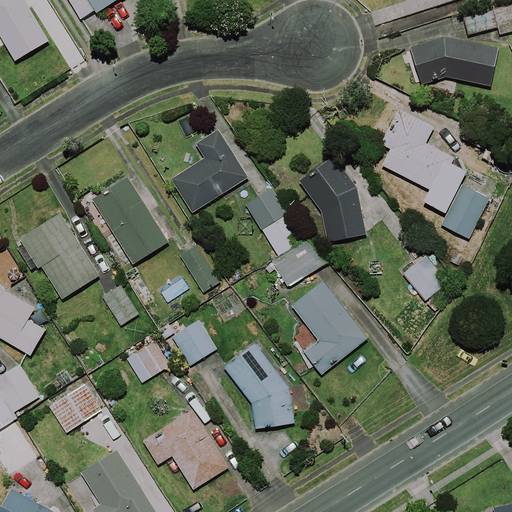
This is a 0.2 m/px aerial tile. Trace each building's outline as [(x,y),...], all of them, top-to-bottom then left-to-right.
[(21,0),(0,0),(0,39),(13,63),(47,43),(21,0)] [(118,0),(85,0),(95,15),(118,0)] [(511,32),(511,5),(483,13),(461,18),(466,37),(494,30),(496,36),(511,32)] [(441,37),(406,48),(416,86),(445,78),(488,89),(498,52),(441,37)] [(432,128),(397,111),(391,123),(397,125),(377,166),(427,190),(420,204),(443,215),(464,173),(447,165),(450,158),(423,146),(432,128)] [(247,179),(217,131),(194,145),(203,160),(169,181),(190,215),(247,179)] [(332,157),(296,181),(319,211),(327,245),(366,236),(355,191),(332,157)] [(165,244),(123,176),(87,198),(129,266),(165,244)] [(318,270),(268,188),(243,204),(276,258),(269,262),(286,290),(318,270)] [(486,200),(463,188),(442,228),(466,241),(486,200)] [(96,278),(57,214),(17,239),(37,270),(41,267),(61,299),(96,278)] [(3,247),(0,248),(0,341),(28,357),(43,330),(27,321),(34,309),(2,291),(22,279),(3,247)] [(217,284),(195,248),(178,258),(200,294),(217,284)] [(446,283),(425,257),(402,276),(431,312),(443,302),(435,292),(446,283)] [(153,301),(140,281),(131,288),(144,307),(153,301)] [(335,287),(329,291),(322,281),(289,306),(316,343),(301,354),(318,376),(366,339),(341,306),(346,302),(335,287)] [(135,317),(119,289),(101,300),(117,327),(135,317)] [(196,322),(171,339),(189,367),(214,351),(196,322)] [(170,366),(156,342),(134,355),(148,379),(170,366)] [(287,388),(255,343),(220,365),(246,403),(248,428),(293,424),(287,388)] [(38,398),(18,366),(0,377),(0,427),(15,418),(12,414),(38,398)] [(101,411),(84,385),(47,408),(64,435),(101,411)] [(225,470),(191,412),(141,442),(155,466),(171,457),(191,490),(225,470)] [(33,461),(13,429),(0,437),(0,468),(6,478),(33,461)] [(294,445),(268,433),(263,445),(289,457),(294,445)] [(151,511),(114,452),(79,473),(99,505),(88,511),(151,511)] [(50,511),(12,489),(0,508),(0,511),(50,511)]
